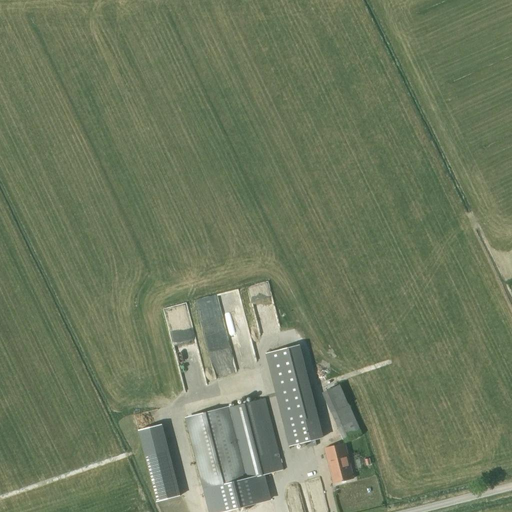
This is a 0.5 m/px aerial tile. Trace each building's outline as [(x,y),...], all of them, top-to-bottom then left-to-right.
[(248,297),(269,296),(269,283),(248,284),(248,297)] [(322,438),(299,346),(268,354),(291,446),(322,438)] [(362,433),(340,385),(322,393),(344,441),(362,433)] [(265,399),(188,418),(206,489),(283,469),(265,399)] [(135,428),(151,500),(176,495),(160,422),(135,428)] [(325,448),(334,483),(354,478),(345,443),(325,448)]
